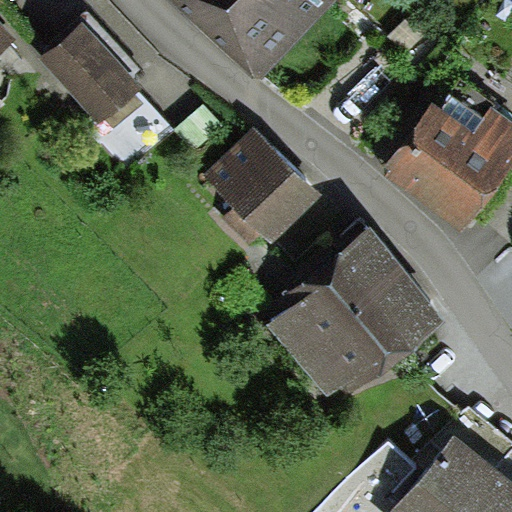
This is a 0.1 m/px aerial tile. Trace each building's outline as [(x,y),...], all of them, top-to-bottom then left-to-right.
[(172,0),(250,67),(308,0),(172,0)] [(131,76),(75,17),(40,51),(95,109),(131,76)] [(511,136),(447,89),(387,169),(459,222),(511,150),(511,136)] [(197,110),(175,128),(186,141),(208,123),(197,110)] [(205,184),(260,235),(299,194),(243,142),(205,184)] [(356,234),(266,308),(334,389),(423,315),(356,234)] [(511,511),(511,494),(448,441),(388,511),(511,511)] [(343,511),(329,499),(318,511),(343,511)]
